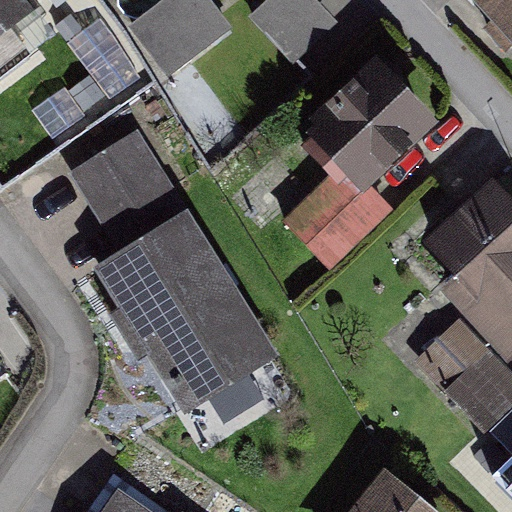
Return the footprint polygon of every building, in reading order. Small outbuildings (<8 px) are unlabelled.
[(37,0),(0,0),(0,74),(31,51),(11,25),(40,3),(37,0)] [(211,0),(159,0),(130,23),(168,73),(231,24),(211,0)] [(338,20),(319,0),(262,0),(248,13),(294,62),(338,20)] [(511,0),(482,0),(511,34),(511,0)] [(378,46),(300,115),(314,131),(305,138),(334,170),(338,176),(349,167),(362,182),(368,176),(438,114),(378,46)] [(114,246),(91,260),(119,305),(110,310),(138,355),(150,348),(187,409),(280,352),(141,126),(68,171),(114,246)] [(334,170),(283,216),(328,266),(395,206),(368,176),(362,182),(349,167),(338,176),(334,170)] [(511,186),(496,169),(427,231),(459,266),(442,282),(508,355),(511,351),(511,186)] [(511,370),(459,315),(416,356),(486,430),(511,405),(511,370)] [(511,448),(490,468),(511,491),(511,448)] [(448,511),(385,461),(344,511),(448,511)] [(176,511),(161,511),(119,483),(99,511),(187,511),(180,507),(176,511)]
